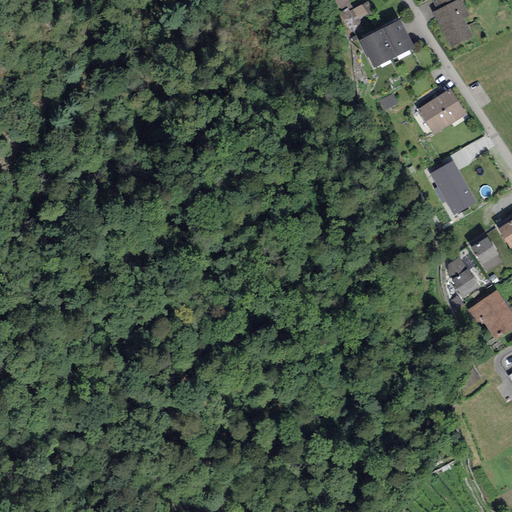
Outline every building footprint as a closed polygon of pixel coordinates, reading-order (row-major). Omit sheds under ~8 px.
[(354,9),(348,0),(332,0),(331,1),(347,30),(357,24),(349,11),(354,9)] [(437,10),(457,0),(432,0),(437,10)] [(469,16),(461,0),(457,0),(437,10),(433,12),(451,48),(473,37),(463,19),(469,16)] [(368,1),(354,9),(349,11),(357,24),(361,22),(359,19),(374,11),(368,1)] [(400,20),(360,41),(374,68),(414,47),(400,20)] [(450,89),(418,109),(434,135),(467,115),(450,89)] [(398,104),(393,94),(379,101),(384,111),(398,104)] [(453,161),(430,174),(438,187),(434,189),(442,204),(445,202),(453,216),(477,203),(453,161)] [(511,220),(498,229),(511,249),(511,247),(511,220)] [(487,237),(471,248),(487,272),(502,263),(497,256),(499,255),(487,237)] [(479,287),(459,257),(448,265),(448,274),(452,279),(451,279),(463,298),(479,287)] [(511,312),(496,290),(468,310),(477,324),(480,322),(482,325),(484,323),(496,340),(511,328),(511,312)]
